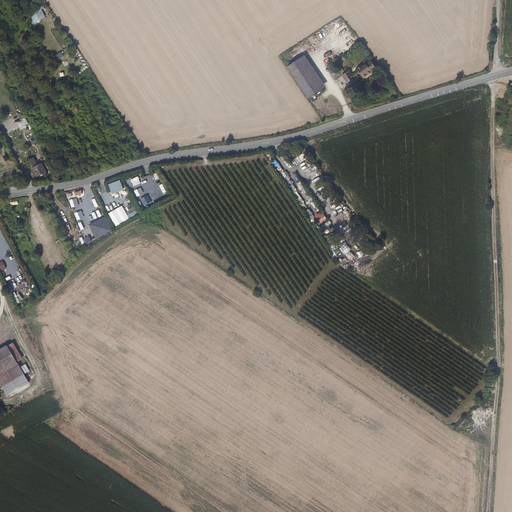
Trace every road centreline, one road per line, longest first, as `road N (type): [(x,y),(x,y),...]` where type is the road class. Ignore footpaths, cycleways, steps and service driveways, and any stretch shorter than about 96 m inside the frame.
road 1 (unclassified): [(511,78),(288,144),(0,196)]
road 2 (track): [(492,83),(498,383),(489,511)]
